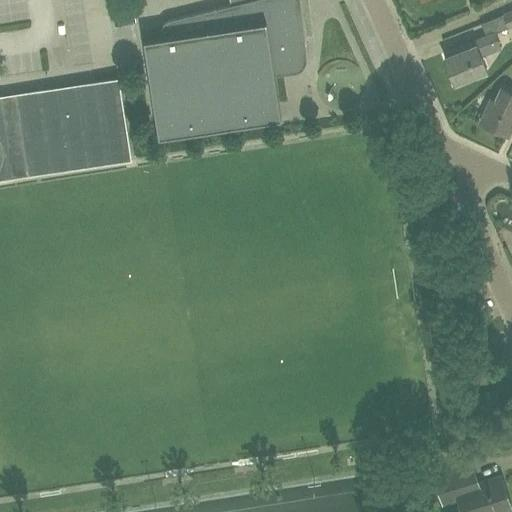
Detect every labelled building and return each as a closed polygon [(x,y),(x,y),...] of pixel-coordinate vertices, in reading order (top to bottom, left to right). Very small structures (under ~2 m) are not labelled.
[(161,31),(162,37),(143,40),(158,137),(281,119),(274,76),(294,73),(297,73),(299,71),(302,70),(303,68),(305,65),(306,63),(306,60),(306,57),(300,0),(246,0),(246,1),(169,20),(166,21),(163,24),(162,26),(161,30),(161,31)] [(511,9),(502,14),(508,29),(511,27),(511,9)] [(141,27),(122,27),(122,42),(141,42),(141,27)] [(493,34),(487,36),(453,49),(455,54),(444,58),(453,83),(485,70),(480,56),(499,49),(493,34)] [(114,122),(119,121),(114,86),(17,101),(23,136),(28,135),(31,156),(117,143),(114,122)] [(511,88),(510,93),(501,89),(495,102),(491,100),(480,123),(506,136),(511,123),(511,88)] [(460,511),(502,511),(510,510),(500,477),(472,486),(466,465),(433,476),(442,504),(457,499),(460,511)]
